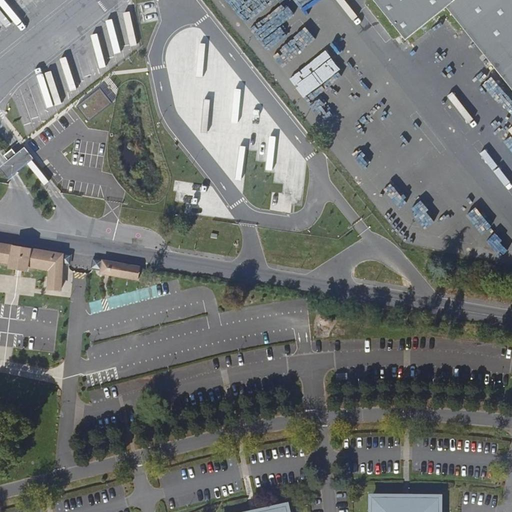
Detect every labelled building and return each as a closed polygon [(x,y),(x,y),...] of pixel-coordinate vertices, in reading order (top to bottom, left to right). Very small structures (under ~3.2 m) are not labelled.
[(511,0),(374,0),(380,7),(406,40),(446,8),(464,30),(472,40),(511,89),(511,0)] [(301,19),(265,46),(281,67),(316,39),(301,19)] [(367,58),(353,73),(371,90),(385,74),(367,58)] [(500,90),(491,75),(480,82),(490,97),(500,90)] [(393,123),(412,107),(394,88),(376,104),(393,123)] [(374,138),(386,128),(371,108),(358,118),(374,138)] [(327,138),(338,152),(346,145),(335,132),(327,138)] [(369,182),(406,152),(391,133),(354,163),(369,182)] [(437,179),(458,163),(445,144),(423,160),(437,179)] [(20,151),(16,154),(21,161),(13,167),(8,161),(4,164),(0,167),(0,168),(9,179),(14,174),(31,161),(34,159),(25,148),(20,151)] [(12,149),(4,155),(8,161),(13,167),(21,161),(16,154),(12,149)] [(347,170),(354,166),(347,152),(339,156),(347,170)] [(419,164),(409,170),(419,188),(429,183),(419,164)] [(464,166),(441,179),(457,207),(480,193),(464,166)] [(418,235),(452,210),(437,190),(403,215),(418,235)] [(511,229),(490,200),(468,216),(496,255),(511,243),(511,229)] [(457,251),(475,238),(462,222),(445,235),(457,251)] [(2,244),(0,243),(0,261),(11,263),(10,268),(27,270),(28,266),(50,270),(49,289),(61,290),(62,263),(70,265),(71,255),(62,254),(41,251),(21,247),(2,244)] [(415,480),(380,480),(379,511),(449,511),(449,480),(415,480)] [(299,511),(294,488),(260,495),(227,503),(228,511),(299,511)]
